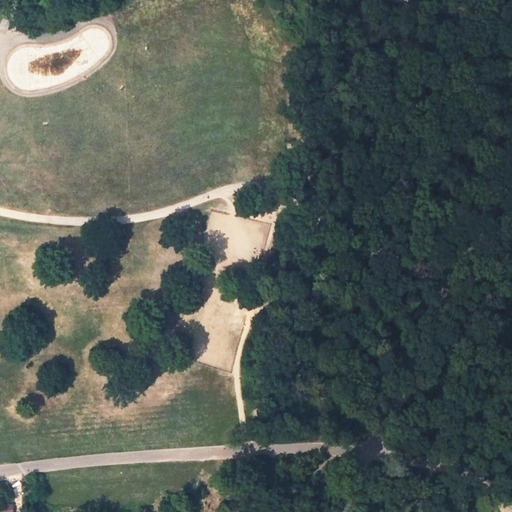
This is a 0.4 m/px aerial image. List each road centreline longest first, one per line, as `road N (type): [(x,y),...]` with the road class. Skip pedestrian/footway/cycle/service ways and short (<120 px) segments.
road 1 (track): [(0,211),(59,221),(146,217),(254,185),(276,189),(404,264),(454,273)]
road 2 (track): [(276,189),(237,370),(250,450)]
